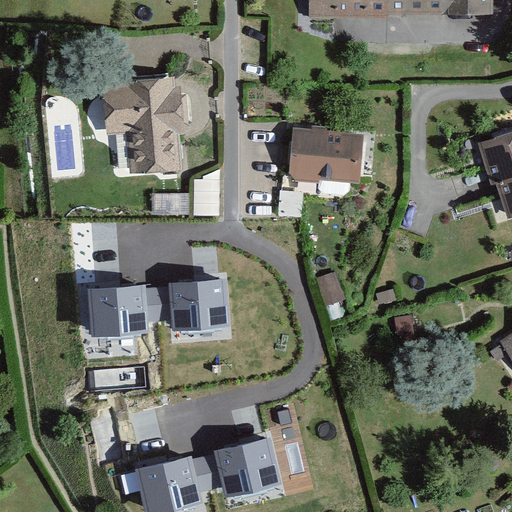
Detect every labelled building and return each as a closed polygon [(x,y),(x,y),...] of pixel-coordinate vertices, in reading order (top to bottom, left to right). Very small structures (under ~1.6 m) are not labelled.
[(309,0),(310,19),(494,17),(493,0),(309,0)] [(131,140),(133,175),(186,171),(180,80),(106,86),(109,142),(131,140)] [(511,133),(481,144),(508,220),(511,218),(511,133)] [(359,189),(365,143),(295,134),(289,181),(359,189)] [(155,191),(154,213),(189,215),(190,193),(155,191)] [(318,279),(325,306),(345,300),(338,273),(318,279)] [(142,285),(88,288),(91,337),(146,334),(145,322),(170,320),(170,332),(229,328),(226,278),(167,281),(167,287),(142,289),(142,285)] [(395,290),(377,294),(379,304),(397,300),(395,290)] [(412,315),(394,318),(398,340),(416,337),(412,315)] [(190,457),(137,469),(146,511),(170,511),(202,505),(199,493),(223,488),(225,499),(283,486),(272,437),(214,450),(215,455),(191,461),(190,457)]
